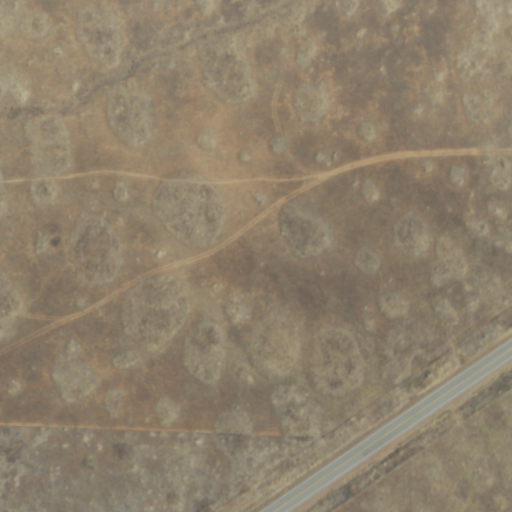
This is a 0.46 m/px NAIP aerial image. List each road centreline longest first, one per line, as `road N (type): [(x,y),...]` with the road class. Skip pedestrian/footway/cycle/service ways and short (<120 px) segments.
road 1 (track): [(511,151),(397,155),(308,177),(208,249),(0,349)]
road 2 (tertiary): [(260,511),(511,343)]
